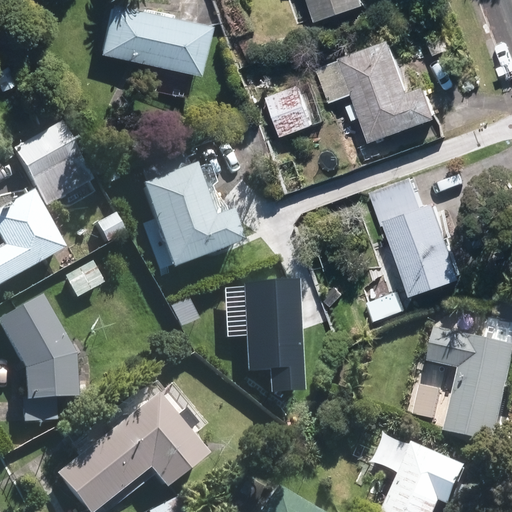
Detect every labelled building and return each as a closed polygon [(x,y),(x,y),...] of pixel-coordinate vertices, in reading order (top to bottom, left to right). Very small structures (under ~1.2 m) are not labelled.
[(358,0),(310,0),(318,19),(360,3),(358,0)] [(187,75),(197,30),(108,10),(98,55),(187,75)] [(387,47),(343,63),(371,139),(432,117),(423,92),(405,99),(387,47)] [(319,123),(303,86),(277,97),(293,134),(319,123)] [(52,131),(12,154),(41,207),(82,185),(52,131)] [(178,160),(143,172),(156,208),(191,197),(178,160)] [(409,181),(375,193),(411,293),(456,277),(430,206),(419,210),(409,181)] [(222,294),(270,250),(250,229),(238,240),(200,200),(164,233),(222,294)] [(0,281),(52,253),(23,201),(0,213),(0,244),(3,250),(0,251),(0,281)] [(113,216),(92,227),(105,252),(126,240),(113,216)] [(86,269),(64,280),(72,296),(94,284),(86,269)] [(369,303),(376,322),(404,313),(397,294),(369,303)] [(308,356),(301,303),(282,306),(284,325),(268,328),(273,361),(308,356)] [(0,325),(0,333),(19,366),(21,401),(66,398),(64,356),(35,306),(0,325)] [(509,351),(437,334),(431,359),(462,366),(447,429),(488,439),(509,351)] [(269,375),(257,387),(279,408),(291,396),(269,375)] [(437,393),(421,389),(415,417),(430,420),(437,393)] [(190,457),(146,402),(53,474),(82,511),(83,511),(141,467),(155,484),(190,457)] [(460,471),(413,451),(387,511),(430,511),(436,499),(446,503),(460,471)] [(297,511),(270,492),(256,511),(297,511)]
